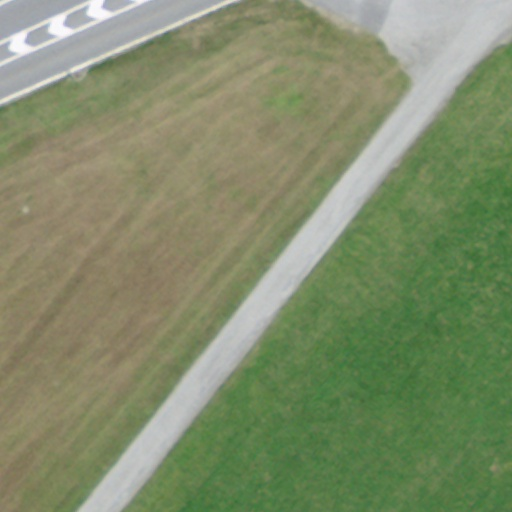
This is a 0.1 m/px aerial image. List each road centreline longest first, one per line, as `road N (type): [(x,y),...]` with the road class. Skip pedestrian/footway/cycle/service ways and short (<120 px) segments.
road 1 (track): [(84,511),(446,61),(506,0)]
road 2 (primary): [(0,84),(191,0)]
